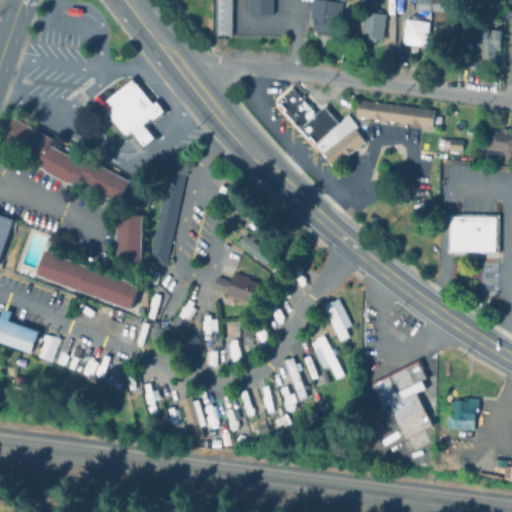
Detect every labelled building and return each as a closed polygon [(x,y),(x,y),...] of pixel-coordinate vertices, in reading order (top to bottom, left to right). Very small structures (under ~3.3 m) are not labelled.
[(230,0),(230,32),(216,32),(216,0),(230,0)] [(246,0),(270,0),(270,9),(246,8),(246,0)] [(133,78),(101,104),(128,139),(133,135),(143,148),(155,137),(145,125),(165,110),(157,100),(155,103),(133,78)] [(293,84),(278,97),(278,102),(310,138),(313,136),(316,140),(313,145),(334,168),(367,139),(346,113),(339,119),(324,104),(318,111),(293,84)] [(357,97),(356,114),(433,126),(433,107),(357,97)] [(450,214),(450,251),(497,251),(497,214),(450,214)] [(418,359),(372,382),(384,407),(390,405),(407,437),(434,425),(418,392),(431,384),(418,359)]
